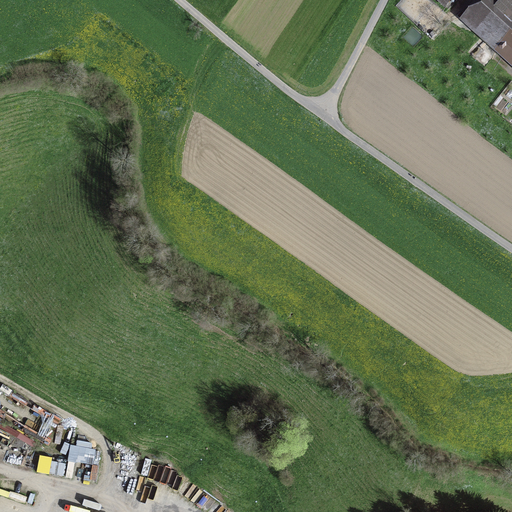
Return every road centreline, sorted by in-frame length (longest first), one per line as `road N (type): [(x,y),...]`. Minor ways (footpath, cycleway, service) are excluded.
road 1 (unclassified): [(324,115),(511,246)]
road 2 (unclassified): [(324,115),(177,0)]
road 3 (unclassified): [(384,0),(324,115)]
